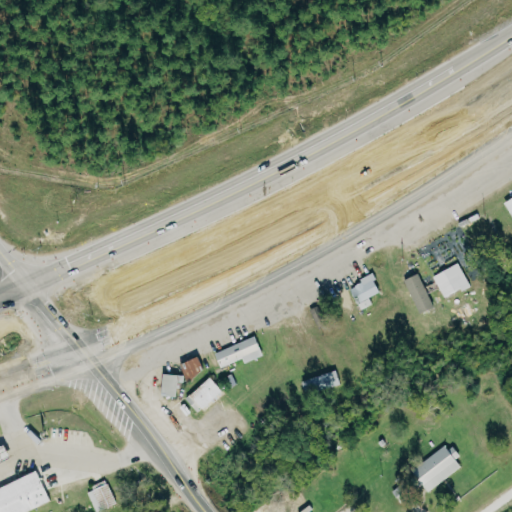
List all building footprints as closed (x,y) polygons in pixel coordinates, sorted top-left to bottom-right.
[(436,276),(448,298),(473,284),(461,263),(436,276)] [(376,305),(373,297),(385,292),(376,273),(363,278),(365,283),(354,288),(364,310),(376,305)] [(407,279),(422,314),(438,308),(423,273),(407,279)] [(312,366),(329,359),(314,322),(297,328),(312,366)] [(367,365),(383,359),(372,331),(356,337),(367,365)] [(247,358),(249,363),(268,355),(260,335),(218,352),(224,367),(247,358)] [(192,380),(210,371),(203,355),(184,363),(192,380)] [(304,380),(309,398),(346,387),(341,370),(304,380)] [(188,382),(188,375),(167,374),(167,396),(182,396),(183,382),(188,382)] [(227,389),(212,375),(189,400),(203,414),(227,389)] [(466,466),(460,459),(463,457),(452,442),(418,468),(435,490),(466,466)] [(0,463),(0,448),(9,444),(15,457),(0,463)] [(31,511),(0,511),(0,488),(40,470),(49,488),(55,501),(31,511)] [(99,511),(100,511),(121,503),(110,480),(90,490),(99,511)] [(417,492),(408,481),(395,492),(404,503),(417,492)]
